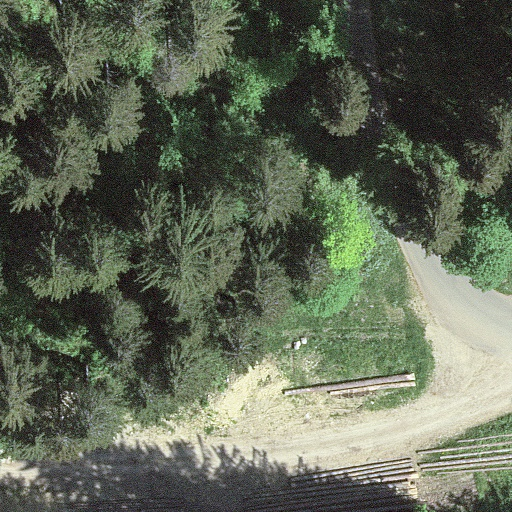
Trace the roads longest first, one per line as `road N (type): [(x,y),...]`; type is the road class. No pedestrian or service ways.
road 1 (track): [(511,391),(0,468)]
road 2 (track): [(511,325),(477,308),(424,242),(372,85),(363,0)]
